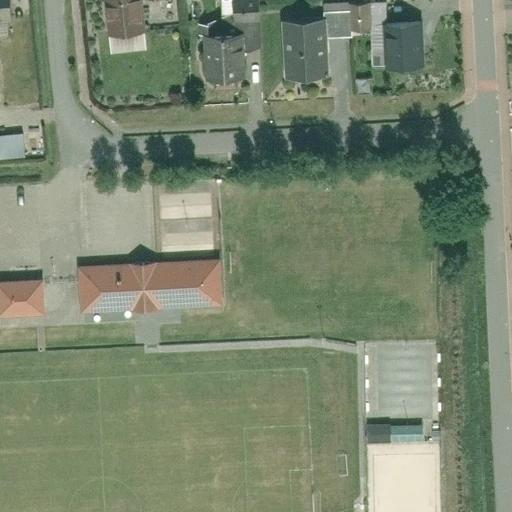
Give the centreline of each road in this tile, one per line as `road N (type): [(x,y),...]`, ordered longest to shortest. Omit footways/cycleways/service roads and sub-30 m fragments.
road 1 (residential): [(53,0),(66,122),(77,144),(481,128)]
road 2 (residential): [(494,422),(481,128)]
road 3 (residential): [(481,128),(475,0)]
